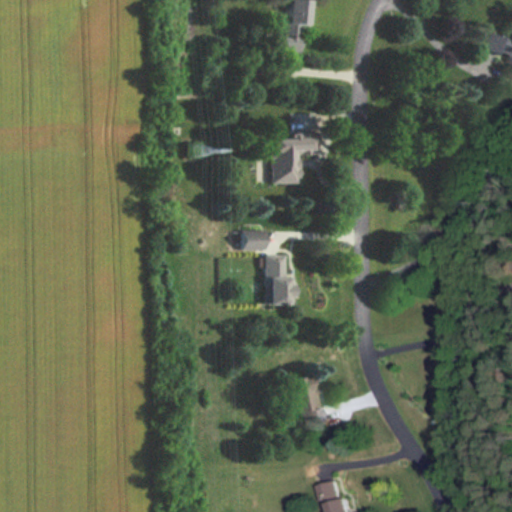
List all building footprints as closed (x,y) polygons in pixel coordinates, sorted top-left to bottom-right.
[(289,0),(287,34),(282,34),(281,50),(299,51),(301,26),(307,27),(308,0),(289,0)] [(482,46),(511,56),(511,29),(509,38),(487,31),(482,46)] [(269,136),(269,149),(267,149),(267,182),(295,182),(294,151),(315,150),(314,135),(269,136)] [(240,230),(240,250),(263,250),(263,230),(240,230)] [(264,256),(264,304),(291,304),(290,276),(284,276),(284,256),(264,256)] [(287,380),(294,413),(298,412),(302,428),(321,424),(310,375),(287,380)] [(320,487),(325,511),(355,511),(353,499),(343,501),(339,482),(320,487)]
